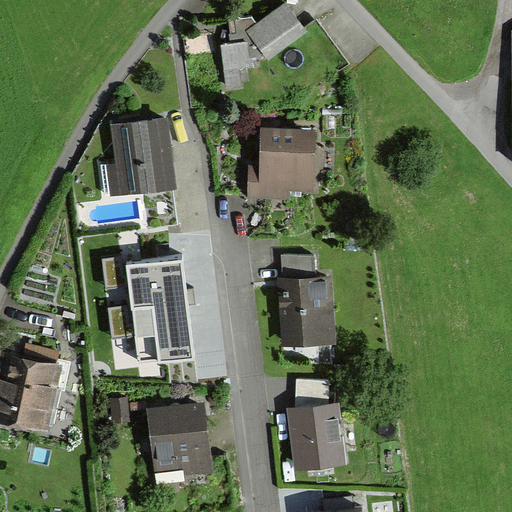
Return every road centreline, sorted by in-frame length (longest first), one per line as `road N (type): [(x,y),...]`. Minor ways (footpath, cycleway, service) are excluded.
road 1 (residential): [(177,0),(67,157),(0,298)]
road 2 (residential): [(220,214),(264,511)]
road 3 (residential): [(511,176),(343,0)]
road 4 (track): [(506,0),(470,132)]
